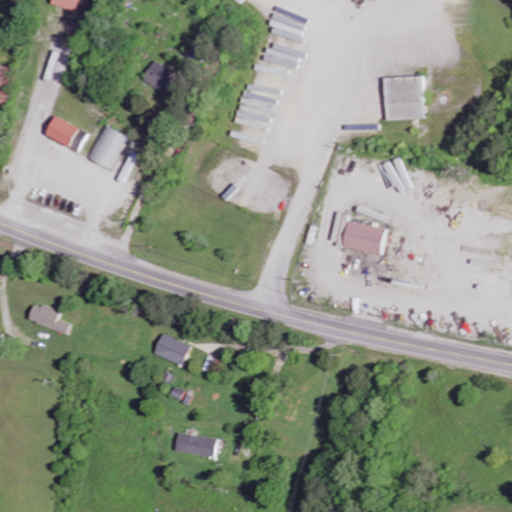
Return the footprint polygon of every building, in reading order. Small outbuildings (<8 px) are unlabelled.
[(81,0),(53,0),(52,3),(77,13),(81,0)] [(143,78),(161,91),(174,74),(155,60),(143,78)] [(11,67),(0,65),(0,111),(8,112),(11,67)] [(426,76),(384,78),(385,120),(427,119),(426,76)] [(83,152),(91,133),(54,117),(46,136),(83,152)] [(112,170),(127,137),(106,127),(91,160),(112,170)] [(388,157),(382,161),(379,156),(368,162),(388,193),(405,183),(388,157)] [(352,222),(353,215),(339,212),(332,244),(386,255),(391,230),(352,222)] [(62,312),(35,303),(30,321),(69,334),(72,324),(60,320),(62,312)] [(156,356),(184,365),(191,344),(162,335),(156,356)] [(176,452),(215,457),(217,438),(178,434),(176,452)]
